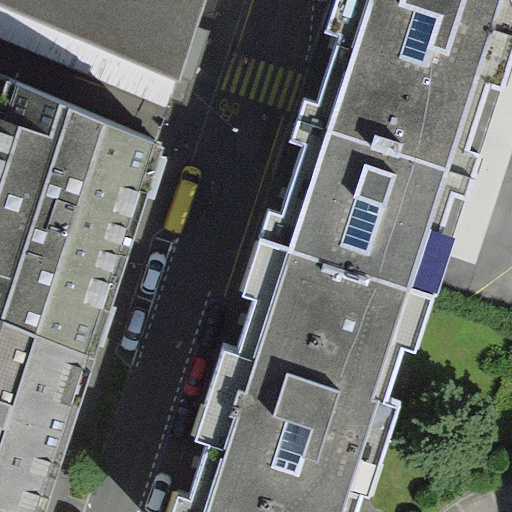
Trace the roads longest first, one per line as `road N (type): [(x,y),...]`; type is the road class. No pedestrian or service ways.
road 1 (residential): [(287,0),(116,511)]
road 2 (unknown): [(0,58),(241,141)]
